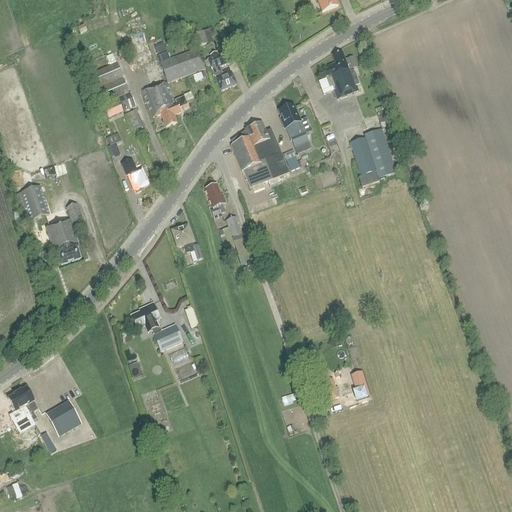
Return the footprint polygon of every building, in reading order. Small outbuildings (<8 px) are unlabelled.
[(316,0),(322,13),(338,7),(334,0),(316,0)] [(199,47),(207,44),(213,43),(209,31),(195,35),(199,47)] [(168,83),(168,84),(206,70),(198,50),(168,61),(166,54),(157,57),(167,84),(168,83)] [(230,70),(222,74),(220,68),(231,64),(227,52),(218,56),(216,53),(209,56),(210,59),(207,60),(221,92),(237,86),(230,70)] [(345,61),(342,53),(332,57),(335,65),(328,68),(331,77),(325,79),(329,89),(332,88),(337,101),(358,93),(356,87),(359,86),(354,71),(349,73),(347,67),(349,66),(351,71),(357,68),(353,59),(345,61)] [(101,106),(129,94),(116,64),(89,75),(101,106)] [(175,100),(168,84),(168,83),(167,84),(142,92),(151,118),(161,114),(166,128),(178,124),(175,115),(180,113),(178,109),(179,109),(179,108),(182,107),(183,110),(189,108),(187,103),(185,97),(175,100)] [(130,94),(119,99),(124,112),(135,107),(130,94)] [(123,113),(119,103),(104,110),(108,120),(123,113)] [(287,133),(288,133),(297,155),(310,149),(301,127),(302,127),(293,106),(278,112),(287,133)] [(147,134),(137,111),(127,116),(137,139),(147,134)] [(379,114),(383,123),(390,120),(386,112),(379,114)] [(271,131),(267,133),(266,133),(262,124),(261,125),(260,124),(257,125),(256,126),(256,127),(247,132),(241,135),(243,141),(231,146),(241,173),(243,172),(249,190),(288,175),(281,155),(271,131)] [(364,140),(349,145),(360,178),(358,179),(361,189),(379,183),(379,180),(396,174),(382,130),(363,136),(364,140)] [(119,135),(106,140),(114,158),(120,156),(116,145),(121,142),(119,135)] [(295,158),(285,162),(290,173),(299,169),(295,158)] [(315,189),(340,181),(333,158),(307,166),(315,189)] [(138,172),(132,159),(122,164),(134,192),(135,192),(137,193),(142,191),(142,189),(149,185),(143,170),(138,172)] [(15,172),(15,183),(24,182),(24,171),(15,172)] [(222,207),(226,204),(222,195),(221,196),(216,185),(205,189),(213,210),(211,211),(214,220),(222,217),(221,215),(225,213),(222,207)] [(49,216),(40,187),(15,196),(25,224),(49,216)] [(48,250),(44,252),(46,259),(52,257),(51,254),(56,253),(60,267),(81,260),(77,249),(79,249),(72,224),(82,221),(77,205),(66,209),(70,221),(46,228),(52,249),(47,250),(48,250)] [(252,264),(236,218),(225,222),(228,229),(218,232),(225,250),(234,247),(241,268),(252,264)] [(194,252),(197,262),(203,260),(199,246),(194,247),(193,244),(188,227),(172,232),(177,248),(184,246),(187,254),(190,253),(194,252)] [(160,320),(153,304),(143,309),(144,311),(131,317),(137,331),(144,328),(148,335),(153,332),(154,336),(153,336),(160,353),(183,343),(175,326),(161,333),(156,322),(160,320)] [(186,347),(171,354),(176,365),(191,359),(186,347)] [(134,382),(142,378),(139,373),(136,365),(127,369),(131,377),(134,382)] [(325,371),(317,374),(320,382),(318,383),(318,385),(317,386),(322,401),(338,396),(331,378),(328,379),(325,371)] [(361,373),(351,376),(356,391),(353,392),(356,402),(369,398),(361,373)] [(206,384),(197,387),(199,395),(208,393),(206,384)] [(37,420),(33,414),(39,411),(26,390),(19,394),(22,399),(20,401),(33,423),(37,420)] [(22,399),(19,394),(8,401),(19,420),(27,416),(32,423),(33,423),(20,401),(22,399)] [(53,430),(54,430),(59,439),(82,427),(69,403),(46,416),(53,430)] [(43,431),(38,421),(22,430),(26,439),(43,431)]
